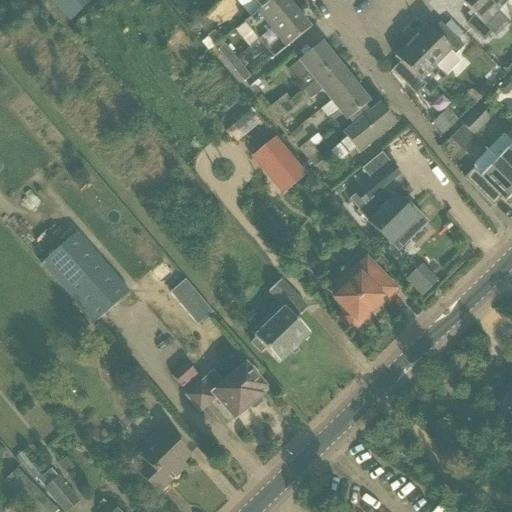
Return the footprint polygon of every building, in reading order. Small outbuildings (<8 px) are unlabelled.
[(51,0),(71,20),(91,0),(51,0)] [(274,0),(260,12),(259,11),(243,23),(258,42),(296,12),(286,0),(274,0)] [(260,12),(274,0),(250,0),(259,11),(260,12)] [(498,15),(484,0),(456,0),(474,17),(466,26),(484,44),(493,34),(485,27),(498,15)] [(511,0),(484,0),(498,15),(511,2),(511,0)] [(296,12),(258,42),(273,60),(310,30),(296,12)] [(426,27),(410,43),(446,79),(445,78),(460,63),(454,57),(463,48),(440,24),(432,32),(426,27)] [(207,38),(214,47),(220,41),(214,33),(207,38)] [(415,96),(421,91),(428,97),(446,79),(410,43),(395,59),(400,63),(391,72),(415,96)] [(314,83),(337,64),(321,44),(298,63),(308,75),(297,84),(303,91),(313,82),(314,83)] [(224,59),(231,54),(224,46),(218,51),(224,59)] [(224,59),(230,68),(237,62),(231,54),(224,59)] [(244,70),(237,62),(230,68),(237,76),(244,70)] [(330,102),(353,84),(337,64),(314,83),(313,82),(303,91),(310,100),(321,92),(330,102)] [(244,70),(237,76),(243,84),(250,78),(244,70)] [(511,81),(509,78),(496,90),(502,97),(506,97),(511,90),(511,81)] [(369,104),(353,84),(330,102),(338,113),(329,121),(337,130),(369,104)] [(272,117),(281,109),(276,103),(267,110),(272,117)] [(377,140),(395,125),(380,105),(361,120),(342,135),(358,155),(377,140)] [(286,115),(281,109),(272,117),(277,123),(286,115)] [(447,111),(432,125),(441,135),(456,121),(447,111)] [(479,111),(463,127),(474,138),(490,122),(479,111)] [(449,141),(460,151),(473,138),(462,128),(449,141)] [(511,143),(511,145),(497,161),(511,176),(511,130),(505,138),(511,143)] [(251,159),(273,185),(297,165),(276,139),(251,159)] [(304,156),(313,149),(308,143),(299,150),(304,156)] [(309,163),(318,155),(313,149),(304,156),(309,163)] [(473,170),(464,179),(493,208),(501,199),(505,203),(511,196),(511,176),(497,161),(486,152),(474,164),(473,170)] [(362,170),(371,182),(390,166),(381,154),(362,170)] [(318,155),(309,163),(314,169),(323,161),(318,155)] [(403,233),(409,240),(423,227),(394,198),(391,201),(383,192),(398,179),(389,168),(355,196),(372,218),(367,223),(390,246),(403,233)] [(129,293),(126,291),(77,233),(41,266),(93,325),(129,293)] [(396,290),(382,275),(365,258),(328,293),(333,298),(331,300),(342,312),(336,317),(352,333),(360,325),(357,322),(368,312),(381,299),(384,302),(396,290)] [(408,282),(426,296),(439,280),(422,266),(408,282)] [(296,321),(307,310),(280,282),(268,294),(279,305),(250,333),(256,338),(251,343),(261,354),(265,351),(279,365),(291,353),(291,354),(297,348),(297,347),(310,336),(296,321)] [(186,363),(171,376),(182,389),(197,376),(186,363)] [(258,394),(264,388),(243,365),(222,383),(212,373),(185,396),(199,413),(215,399),(233,420),(249,407),(251,409),(254,409),(261,404),(261,401),(259,398),(261,396),(258,394)] [(511,395),(502,407),(511,416),(511,395)] [(511,434),(511,429),(507,424),(496,435),(504,443),(511,434)] [(99,430),(94,426),(88,426),(85,431),(85,440),(88,444),(96,444),(99,439),(99,430)] [(176,470),(189,458),(161,430),(135,454),(144,464),(136,472),(158,495),(178,476),(177,475),(176,475),(176,470)] [(22,454),(16,458),(33,481),(39,476),(22,454)] [(66,459),(58,466),(66,475),(74,468),(66,459)] [(49,511),(54,508),(21,474),(8,487),(32,511),(49,511)] [(44,490),(62,511),(68,511),(80,503),(58,478),(44,490)]
